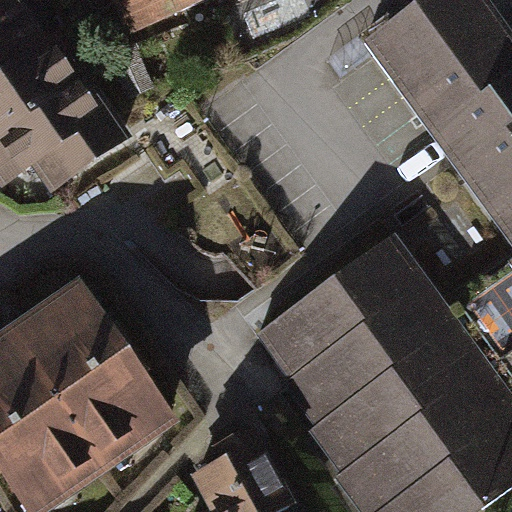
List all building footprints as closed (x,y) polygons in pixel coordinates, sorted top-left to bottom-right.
[(10,0),(9,0),(0,0),(0,150),(17,174),(47,153),(66,179),(121,140),(54,44),(35,57),(0,7),(10,0)] [(208,0),(130,0),(142,26),(208,0)] [(511,38),(484,0),(430,0),(367,46),(376,57),(391,78),(404,97),(418,116),(431,134),(445,153),(511,245),(511,38)] [(372,56),(359,39),(328,62),(341,79),(372,56)] [(130,97),(152,87),(134,45),(111,56),(130,97)] [(511,268),(451,314),(396,239),(260,338),(292,381),(286,385),(318,428),(312,432),(343,474),(338,478),(363,511),(460,511),(476,501),(483,510),(511,488),(511,268)] [(0,349),(2,352),(0,353),(0,469),(28,511),(30,511),(41,505),(33,493),(66,470),(74,481),(124,447),(117,436),(150,413),(158,424),(169,417),(85,295),(28,333),(21,324),(0,338),(0,349)] [(226,464),(198,479),(216,511),(279,511),(289,507),(249,433),(219,450),(226,464)]
